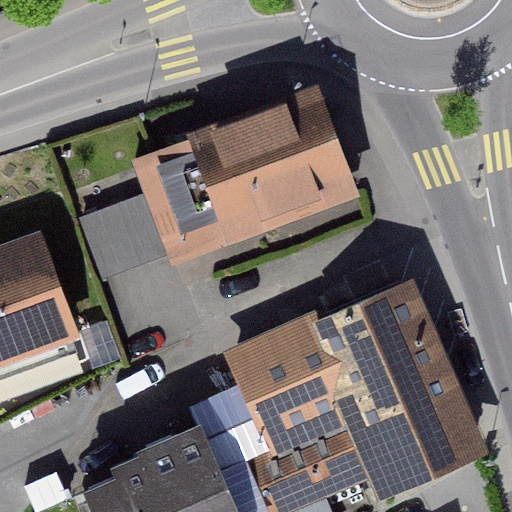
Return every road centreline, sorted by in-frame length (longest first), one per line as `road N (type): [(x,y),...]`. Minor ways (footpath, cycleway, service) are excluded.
road 1 (secondary): [(64,68),(355,35)]
road 2 (tertiary): [(392,59),(444,168),(493,240)]
road 3 (tertiary): [(493,240),(505,41)]
road 4 (secondary): [(173,0),(64,68)]
